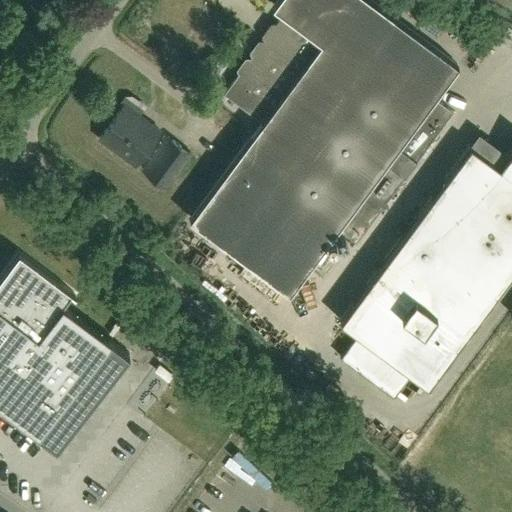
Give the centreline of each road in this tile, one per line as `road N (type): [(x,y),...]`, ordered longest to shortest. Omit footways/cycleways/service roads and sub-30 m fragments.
road 1 (unclassified): [(415,511),(15,146)]
road 2 (unclassified): [(15,146),(118,0)]
